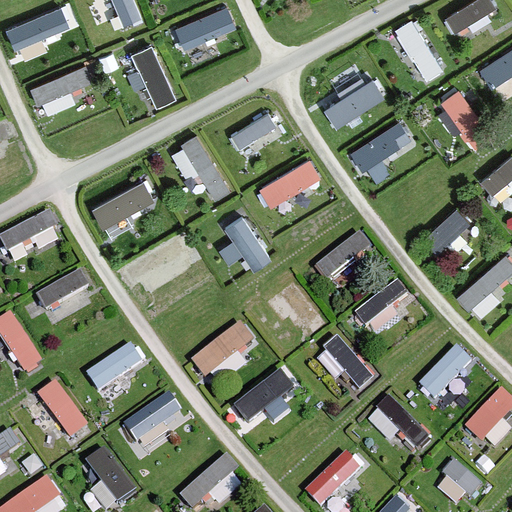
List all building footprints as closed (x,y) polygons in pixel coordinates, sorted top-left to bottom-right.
[(112,0),(123,22),(138,15),(131,0),(112,0)] [(454,25),(496,0),(468,0),(447,14),(454,25)] [(57,2),(5,25),(13,44),(65,21),(57,2)] [(222,4),(170,27),(177,47),(230,23),(222,4)] [(399,27),(427,69),(439,61),(411,19),(399,27)] [(131,48),(154,100),(174,93),(151,40),(131,48)] [(491,73),(511,60),(511,43),(483,61),(491,73)] [(81,59),(30,82),(37,102),(90,78),(81,59)] [(328,106),(371,80),(363,68),(320,95),(328,106)] [(446,98),(473,140),(486,132),(458,90),(446,98)] [(232,148),(275,122),(267,109),(224,136),(232,148)] [(4,121),(0,122),(0,145),(12,140),(4,121)] [(361,161),(404,135),(396,123),(353,150),(361,161)] [(182,143),(207,187),(219,179),(194,136),(182,143)] [(485,190),(511,170),(511,155),(510,153),(476,179),(485,190)] [(269,200),(312,173),(304,161),(261,188),(269,200)] [(100,228),(145,204),(137,191),(93,216),(100,228)] [(428,249),(467,217),(457,206),(419,238),(428,249)] [(13,250),(56,224),(48,211),(6,238),(13,250)] [(230,219),(254,260),(266,253),(242,212),(230,219)] [(324,276),(367,249),(359,237),(316,264),(324,276)] [(128,282),(172,257),(165,245),(121,269),(128,282)] [(471,299),(510,267),(500,256),(462,289),(471,299)] [(41,311),(86,288),(79,275),(35,299),(41,311)] [(273,290),(304,329),(315,320),(284,281),(273,290)] [(363,326),(403,296),(394,285),(354,315),(363,326)] [(0,322),(0,330),(19,361),(31,354),(8,317),(0,322)] [(205,372),(247,343),(238,331),(197,360),(205,372)] [(328,354),(358,391),(369,382),(339,345),(328,354)] [(96,386),(138,358),(130,346),(88,374),(96,386)] [(425,398),(464,365),(454,354),(416,387),(425,398)] [(243,421),(284,391),(275,380),(235,410),(243,421)] [(36,398),(67,437),(79,429),(47,389),(36,398)] [(472,442),(507,406),(496,396),(462,432),(472,442)] [(130,438),(172,410),(163,398),(121,426),(130,438)] [(379,414),(415,450),(425,440),(389,404),(379,414)] [(0,455),(8,451),(0,438),(0,455)] [(86,459),(113,493),(124,484),(98,450),(86,459)] [(193,502),(232,470),(222,459),(184,492),(193,502)] [(437,469),(467,499),(477,489),(447,459),(437,469)] [(319,507),(358,475),(348,464),(310,497),(319,507)] [(0,511),(25,511),(46,499),(37,487),(0,511)]
